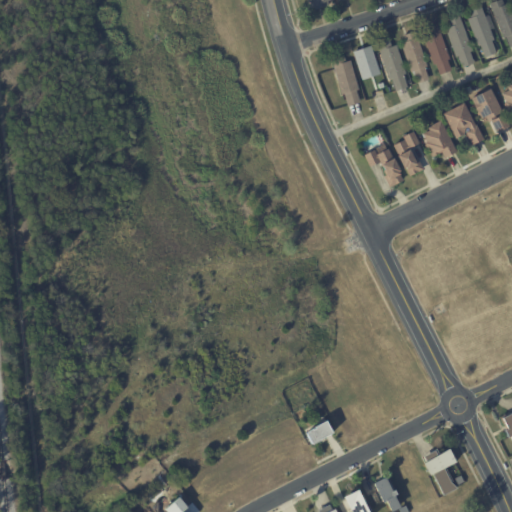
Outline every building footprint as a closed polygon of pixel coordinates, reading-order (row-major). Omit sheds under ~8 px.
[(332,0),(326,2),(327,5),(314,9),(311,0),(332,0)] [(511,46),(510,47),(506,36),(503,38),(489,3),(498,0),(501,0),(503,5),(508,3),(511,13),(511,46)] [(482,8),(494,40),(491,41),(496,53),(484,58),(480,45),(477,46),(467,19),(471,18),(469,11),(481,7),(482,8)] [(459,18),(471,51),(469,52),(474,63),(462,67),(458,56),(455,57),(444,29),(449,27),(447,21),(459,16),(459,18)] [(438,27),(449,59),(447,60),(451,71),(440,75),(436,64),(433,65),(422,36),(427,34),(425,28),(437,24),(438,27)] [(415,34),(426,67),(424,68),(428,80),(417,84),(413,72),(410,72),(400,43),(405,42),(402,36),(414,32),(415,34)] [(406,87),(395,91),(391,79),(388,80),(376,45),(389,41),(391,47),(395,45),(405,75),(403,76),(407,87),(406,87)] [(379,74),(370,45),(351,51),(360,79),(379,74)] [(358,103),(347,107),(343,94),(341,95),(330,59),(343,55),(345,62),(349,60),(358,89),(356,90),(359,103),(358,103)] [(511,115),(510,116),(504,103),(505,102),(501,94),(508,91),(507,87),(511,84),(511,115)] [(507,127),(496,132),(491,121),(488,122),(485,118),(481,120),(477,112),(473,104),(471,98),(490,89),(501,113),(495,116),(496,118),(503,115),(508,127),(507,127)] [(481,140),(470,145),(465,134),(455,139),(442,114),(463,103),(474,125),(476,125),(483,139),(481,140)] [(454,153),(444,158),(441,152),(431,157),(428,150),(427,151),(423,144),(426,143),(422,135),(429,131),(427,128),(440,121),(456,152),(454,153)] [(418,143),(407,150),(414,160),(417,159),(423,169),(409,177),(404,168),(403,169),(396,156),(398,155),(393,146),(403,140),(402,137),(411,132),(418,143)] [(390,187),(389,188),(383,177),(386,175),(378,162),(369,167),(363,156),(375,149),(378,154),(387,149),(399,172),(398,172),(403,180),(390,187)] [(511,438),(510,435),(508,436),(504,429),(507,428),(502,417),(511,412),(511,413),(511,438)] [(331,434),(312,444),(307,434),(316,429),(316,427),(327,421),(333,433),(331,434)] [(454,460),(455,461),(443,468),(451,483),(457,488),(443,495),(432,474),(430,475),(423,462),(426,461),(423,456),(434,450),(436,454),(448,448),(454,460)] [(397,506),(390,510),(384,498),(381,500),(371,481),(384,474),(384,475),(386,474),(389,479),(386,480),(391,489),(393,488),(395,492),(393,493),(399,505),(397,506)] [(362,500),(368,511),(351,511),(342,494),(356,487),(362,500)] [(166,511),(164,508),(178,497),(187,508),(193,504),(198,511),(166,511)] [(333,511),(330,503),(314,510),(315,511),(333,511)]
